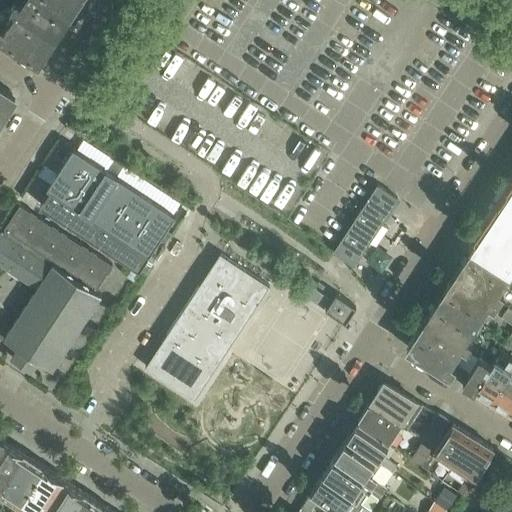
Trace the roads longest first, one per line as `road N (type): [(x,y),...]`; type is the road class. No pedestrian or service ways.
road 1 (residential): [(81,450),(115,399),(110,373),(191,248),(196,218),(214,192),(211,176),(111,111),(51,92)]
road 2 (residential): [(368,345),(511,129)]
road 3 (residential): [(254,511),(368,345)]
road 4 (residential): [(511,436),(368,345)]
